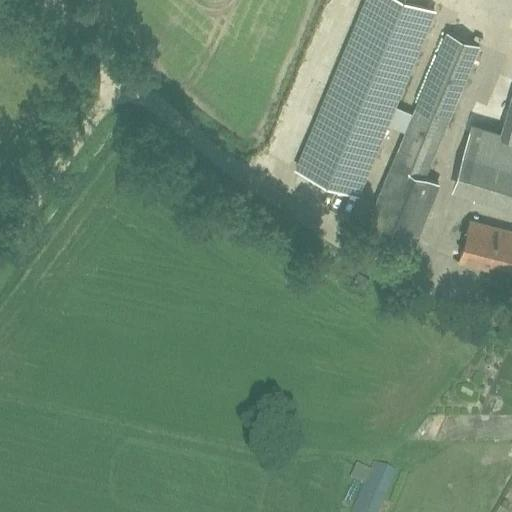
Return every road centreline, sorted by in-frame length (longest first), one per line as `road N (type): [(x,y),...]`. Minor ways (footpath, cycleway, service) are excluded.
road 1 (unclassified): [(511,322),(374,261),(294,213),(125,80)]
road 2 (unclassified): [(0,251),(125,80)]
